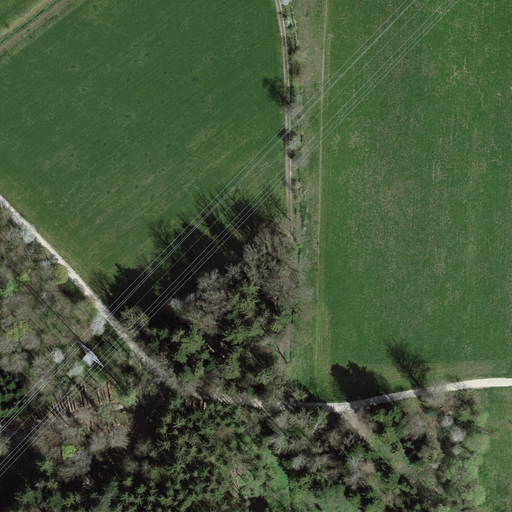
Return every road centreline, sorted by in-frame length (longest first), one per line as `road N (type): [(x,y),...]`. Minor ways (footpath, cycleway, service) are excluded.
road 1 (track): [(278,406),(289,231),(277,0)]
road 2 (track): [(173,382),(0,205)]
road 3 (track): [(511,382),(366,406),(278,406)]
road 4 (track): [(105,511),(173,382)]
